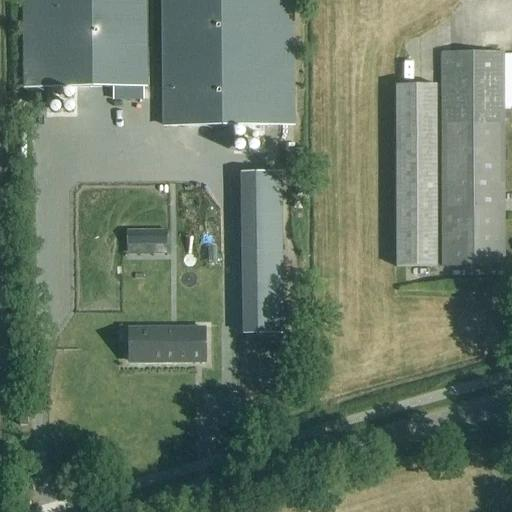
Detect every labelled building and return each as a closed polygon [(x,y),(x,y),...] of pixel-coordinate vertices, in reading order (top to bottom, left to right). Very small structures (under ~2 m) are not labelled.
[(20,0),(21,89),(112,89),(142,89),(141,0),(20,0)] [(160,0),(161,128),(292,127),(291,0),(160,0)] [(441,269),(503,269),(502,55),(440,55),(441,269)] [(394,87),(395,269),(435,269),(435,87),(394,87)] [(112,89),(112,102),(142,102),(142,89),(112,89)] [(283,175),(243,175),(244,335),(284,335),(283,175)] [(130,183),(131,208),(150,207),(150,183),(130,183)] [(187,197),(187,213),(203,213),(202,196),(187,197)] [(126,246),(167,246),(167,232),(126,232),(126,246)] [(129,336),(129,353),(139,353),(139,364),(205,363),(204,331),(139,331),(139,337),(129,336)]
